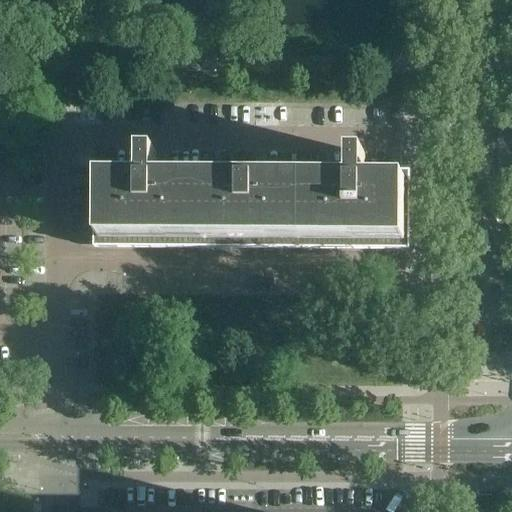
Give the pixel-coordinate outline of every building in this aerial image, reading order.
[(155,170),(155,153),(140,153),(140,170),(155,170)] [(364,172),(364,154),(349,154),(349,172),(364,172)] [(185,212),(185,184),(185,171),(156,171),(94,171),(94,211),(118,211),(134,211),(151,211),(168,212),(185,212)] [(218,212),(218,184),(219,171),(185,171),(185,184),(185,212),(202,212),(218,212)] [(269,212),(269,184),(269,172),(219,171),(218,184),(218,212),(235,212),(252,212),(269,212)] [(319,212),(319,184),(319,172),(269,172),(269,184),(269,212),(286,212),(302,212),(319,212)] [(410,213),(410,185),(410,173),(319,172),(319,184),(319,212),(336,213),(353,213),(370,213),(386,213),(410,213)] [(117,249),(118,211),(94,211),(94,249),(117,249)] [(134,249),(134,211),(118,211),(117,249),(134,249)] [(151,249),(151,211),(134,211),(134,249),(151,249)] [(168,249),(168,212),(151,211),(151,249),(168,249)] [(185,249),(185,212),(168,212),(168,249),(185,249)] [(201,250),(202,212),(185,212),(185,249),(201,250)] [(218,250),(218,212),(202,212),(201,250),(218,250)] [(235,250),(235,212),(218,212),(218,250),(235,250)] [(252,250),(252,212),(235,212),(235,250),(252,250)] [(269,250),(269,212),(252,212),(252,250),(269,250)] [(285,250),(286,212),(269,212),(269,250),(285,250)] [(302,250),(302,212),(286,212),(285,250),(302,250)] [(319,250),(319,212),(302,212),(302,250),(319,250)] [(336,251),(336,213),(319,212),(319,250),(336,251)] [(353,251),(353,213),(336,213),(336,251),(353,251)] [(369,251),(370,213),(353,213),(353,251),(369,251)] [(386,251),(386,213),(370,213),(369,251),(386,251)] [(409,251),(410,213),(386,213),(386,251),(409,251)] [(475,501),(474,511),(491,511),(491,501),(475,501)]
